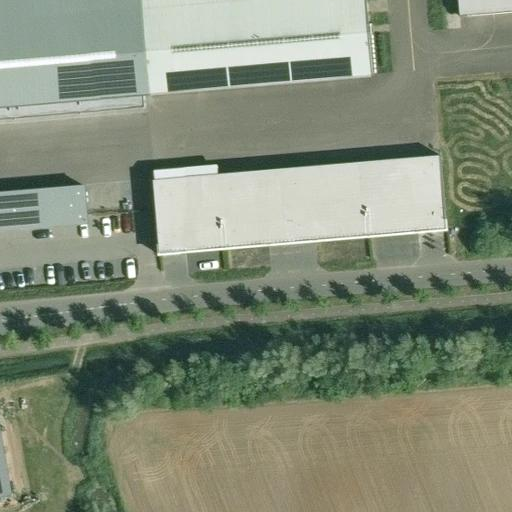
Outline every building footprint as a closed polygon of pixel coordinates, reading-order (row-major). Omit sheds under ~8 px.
[(0,0),(0,120),(13,120),(14,120),(13,120),(78,114),(79,115),(79,114),(143,109),(144,109),(145,109),(144,93),(150,92),(142,0),(0,0)] [(367,0),(142,0),(150,92),(150,93),(373,74),(367,0)] [(511,0),(458,0),(460,18),(511,13),(511,0)] [(441,157),(150,181),(157,255),(447,231),(441,157)] [(38,191),(36,191),(39,227),(87,223),(84,187),(81,187),(81,189),(38,192),(38,191)] [(0,230),(39,227),(36,191),(34,191),(34,192),(0,195),(0,230)] [(0,436),(0,498),(11,496),(0,436)]
